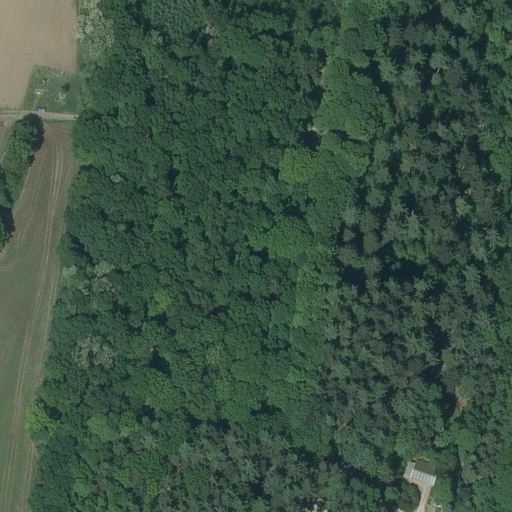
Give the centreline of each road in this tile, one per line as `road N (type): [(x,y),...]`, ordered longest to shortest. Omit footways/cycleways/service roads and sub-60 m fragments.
road 1 (track): [(61,511),(114,117)]
road 2 (track): [(364,0),(330,210)]
road 3 (track): [(330,210),(439,286),(489,302)]
